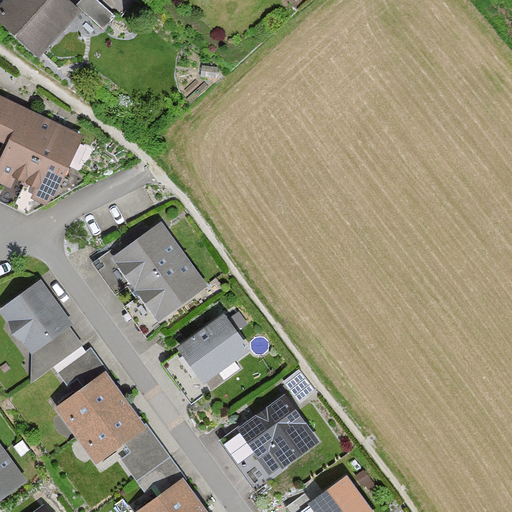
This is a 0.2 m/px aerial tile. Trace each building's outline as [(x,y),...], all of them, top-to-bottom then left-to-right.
[(88,12),(71,0),(18,0),(2,22),(50,60),(88,12)] [(80,0),(105,23),(116,11),(104,0),(80,0)] [(88,139),(0,100),(0,149),(10,154),(0,176),(0,183),(57,208),(88,139)] [(120,263),(171,328),(218,291),(166,226),(120,263)] [(6,316),(38,358),(77,329),(45,286),(6,316)] [(185,353),(213,388),(256,353),(228,319),(185,353)] [(155,434),(114,378),(65,414),(105,470),(155,434)] [(245,431),(280,478),(324,446),(289,399),(245,431)] [(0,511),(6,511),(38,487),(0,438),(0,511)] [(319,506),(324,511),(381,511),(356,478),(319,506)] [(208,511),(189,485),(152,511),(208,511)]
